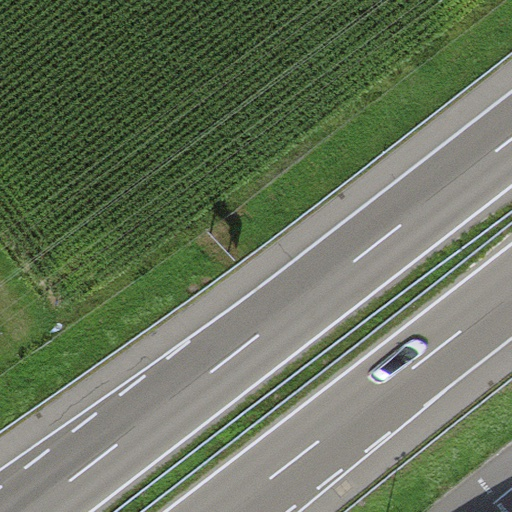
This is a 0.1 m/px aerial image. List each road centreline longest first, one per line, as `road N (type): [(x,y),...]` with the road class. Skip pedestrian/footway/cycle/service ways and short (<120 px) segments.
road 1 (motorway): [(511,141),(36,511)]
road 2 (motorway): [(230,511),(511,293)]
